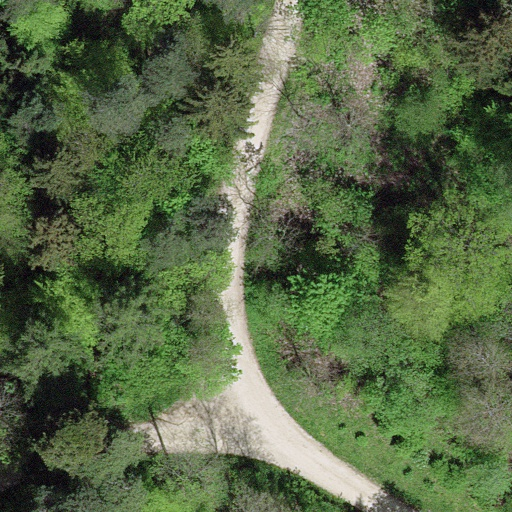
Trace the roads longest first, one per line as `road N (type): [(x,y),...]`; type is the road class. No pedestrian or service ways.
road 1 (track): [(298,0),(225,252),(252,403)]
road 2 (track): [(252,403),(0,485)]
road 3 (track): [(385,511),(310,465),(252,403)]
